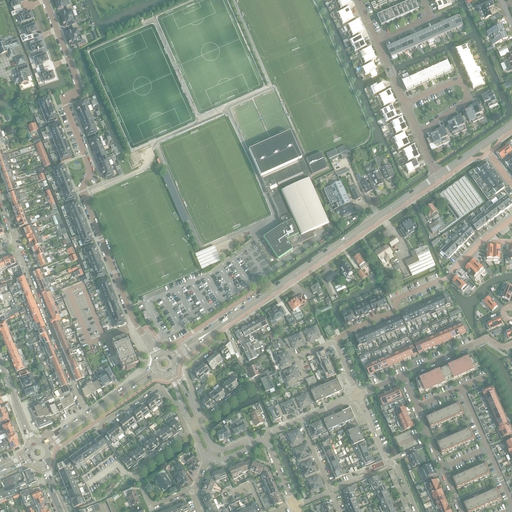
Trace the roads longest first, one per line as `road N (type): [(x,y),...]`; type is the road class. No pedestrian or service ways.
road 1 (residential): [(157,355),(132,318),(82,191),(91,171),(63,99),(78,84),(44,0)]
road 2 (tertiary): [(203,336),(437,176)]
road 3 (residential): [(15,245),(85,413)]
road 4 (residential): [(192,491),(153,505),(134,474),(186,431)]
road 5 (residential): [(418,133),(465,100),(462,83),(405,104)]
road 6 (tertiary): [(47,449),(157,372)]
road 7 (residential): [(417,511),(357,394)]
road 8 (residential): [(96,428),(158,385),(186,431)]
road 9 (residential): [(440,281),(336,343)]
road 10 (residential): [(511,344),(483,340),(401,375)]
